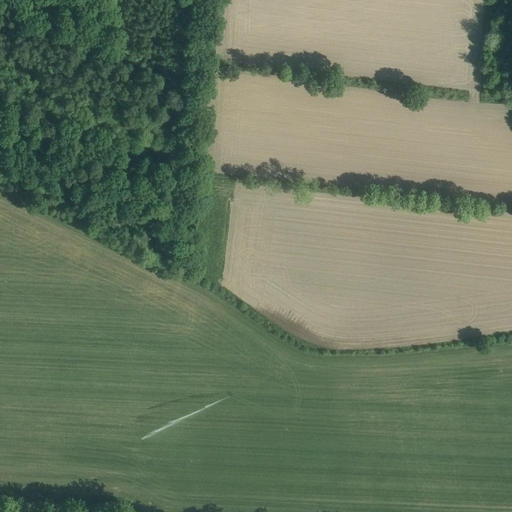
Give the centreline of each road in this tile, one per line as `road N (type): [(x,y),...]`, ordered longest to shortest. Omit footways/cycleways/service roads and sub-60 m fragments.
road 1 (track): [(201,0),(177,279)]
road 2 (track): [(0,481),(125,490),(148,511)]
